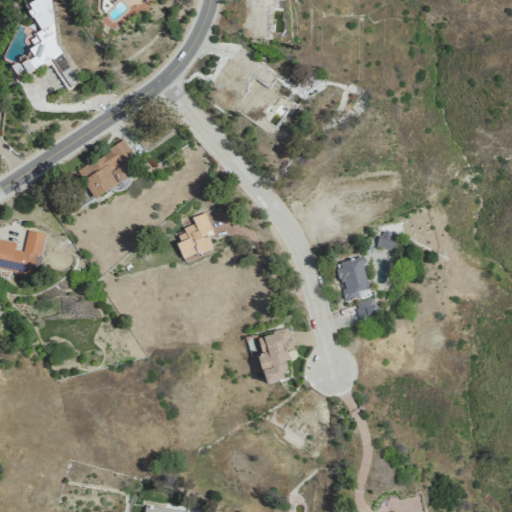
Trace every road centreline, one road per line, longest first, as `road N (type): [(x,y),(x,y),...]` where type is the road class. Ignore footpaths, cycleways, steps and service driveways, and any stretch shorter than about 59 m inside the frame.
road 1 (residential): [(331,368),(290,231),(165,80)]
road 2 (residential): [(0,188),(165,80),(211,0)]
